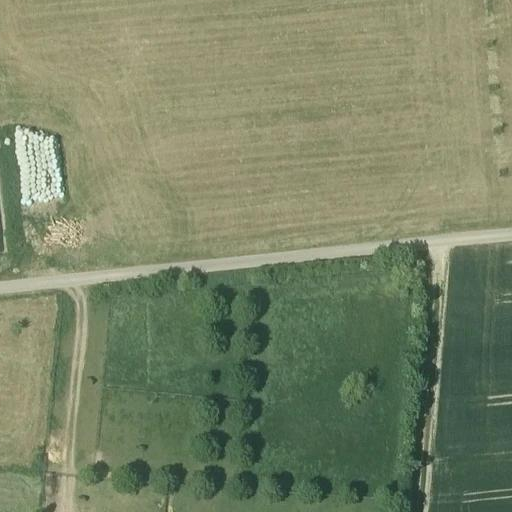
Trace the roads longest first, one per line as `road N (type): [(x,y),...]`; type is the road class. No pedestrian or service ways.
road 1 (track): [(511,236),(0,294)]
road 2 (track): [(420,511),(446,242)]
